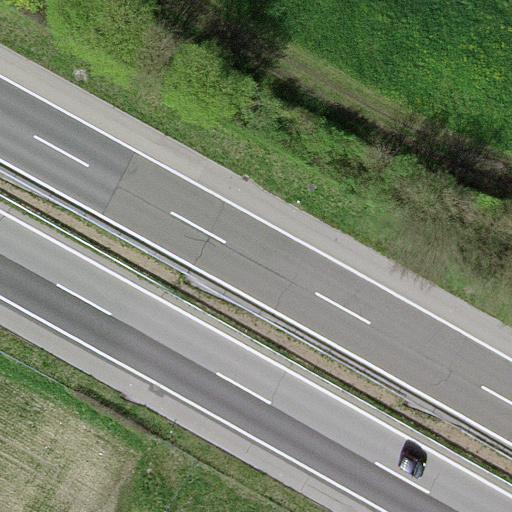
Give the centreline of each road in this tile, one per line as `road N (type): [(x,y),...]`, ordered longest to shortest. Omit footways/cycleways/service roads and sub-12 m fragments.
road 1 (motorway): [(511,404),(0,117)]
road 2 (motorway): [(0,253),(460,511)]
road 3 (track): [(511,178),(492,177),(161,0)]
